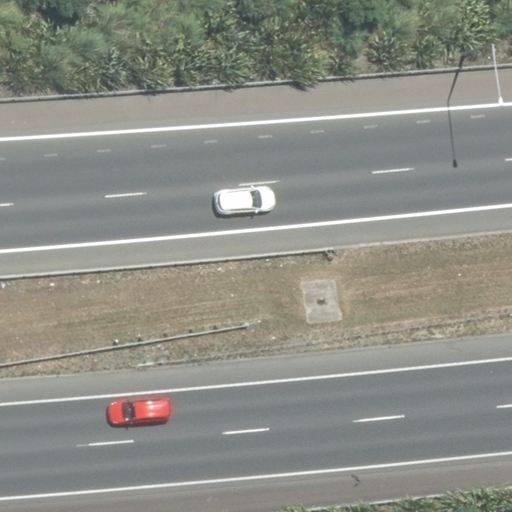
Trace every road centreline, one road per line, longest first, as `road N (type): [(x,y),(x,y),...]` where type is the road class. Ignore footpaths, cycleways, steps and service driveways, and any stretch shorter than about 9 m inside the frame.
road 1 (motorway): [(511,410),(0,455)]
road 2 (motorway): [(0,206),(511,161)]
